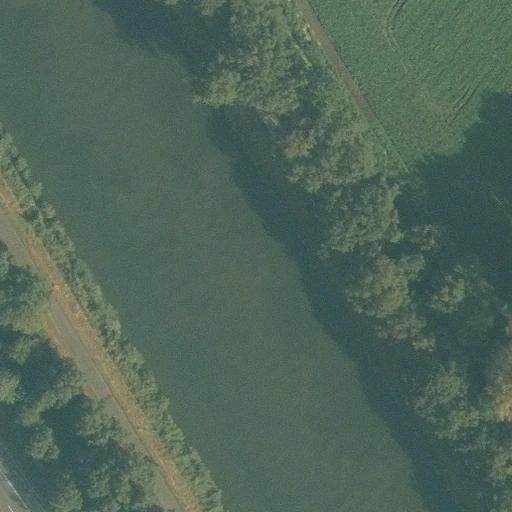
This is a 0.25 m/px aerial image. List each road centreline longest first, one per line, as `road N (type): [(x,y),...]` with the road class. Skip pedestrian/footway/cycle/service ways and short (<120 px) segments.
road 1 (track): [(503,511),(192,0)]
road 2 (unclassified): [(169,511),(0,225)]
